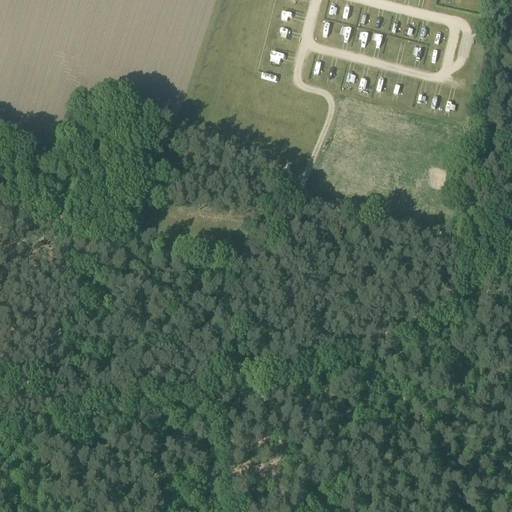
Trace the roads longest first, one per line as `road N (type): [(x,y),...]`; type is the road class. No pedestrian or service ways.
road 1 (track): [(0,440),(292,377),(391,339),(511,277)]
road 2 (track): [(292,377),(265,299),(270,257)]
